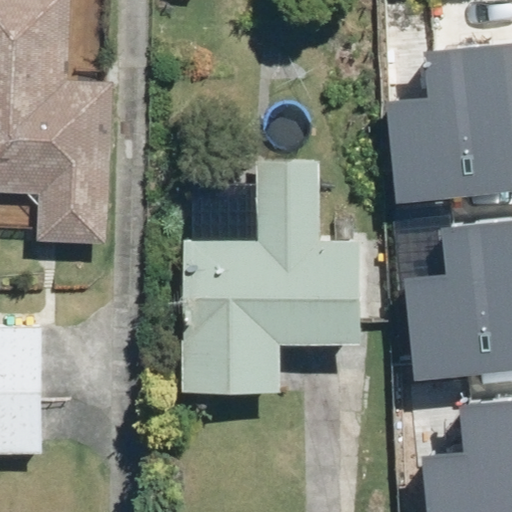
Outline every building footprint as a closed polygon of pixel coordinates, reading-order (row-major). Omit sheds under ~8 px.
[(67,0),(0,0),(0,195),(34,197),(31,243),(101,246),(109,82),(63,80),(67,0)] [(429,99),(388,103),(398,200),(511,188),(511,45),(425,54),(429,99)] [(253,243),(178,243),(177,395),(271,396),(272,348),(350,348),(351,244),(312,244),(313,161),(254,161),(253,243)] [(511,220),(443,228),(447,276),(403,281),(413,379),(511,369),(511,220)] [(37,327),(0,326),(0,456),(37,457),(37,327)] [(465,453),(427,457),(432,511),(511,511),(511,404),(460,409),(465,453)]
